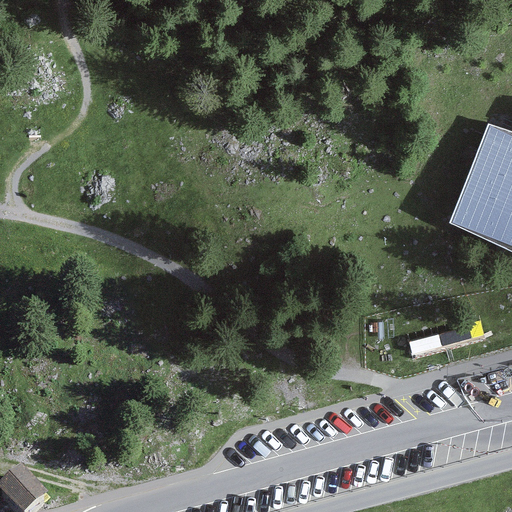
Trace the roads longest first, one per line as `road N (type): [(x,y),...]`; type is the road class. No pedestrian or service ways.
road 1 (track): [(20,215),(158,259),(216,296),(275,352),(393,390)]
road 2 (tertiary): [(511,406),(118,511)]
road 3 (tertiary): [(318,511),(511,459)]
